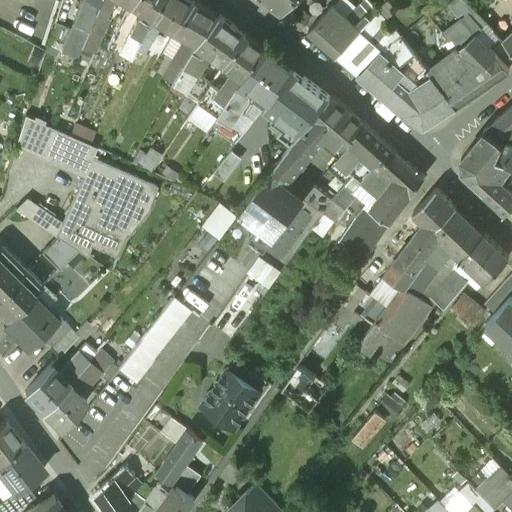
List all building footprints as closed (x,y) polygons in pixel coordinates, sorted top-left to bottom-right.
[(80,45),(96,5),(87,0),(82,0),(71,29),(62,51),(76,57),(80,45)] [(97,0),(98,0),(96,5),(80,45),(93,50),(105,27),(99,25),(111,0),(123,0),(128,3),(130,0),(97,0)] [(161,0),(130,0),(128,3),(144,12),(141,18),(137,21),(135,22),(120,51),(122,56),(130,60),(136,49),(145,32),(154,16),(161,0)] [(195,1),(193,0),(161,0),(154,16),(163,21),(175,29),(195,1)] [(294,0),(273,0),(285,9),(294,0)] [(195,1),(175,29),(191,38),(187,44),(184,42),(168,66),(179,74),(194,49),(219,15),(195,1)] [(348,17),(332,2),(308,30),(336,54),(362,28),(348,17)] [(348,17),(362,28),(374,15),(370,11),(373,8),(368,4),(366,7),(362,3),(348,17)] [(246,34),(219,15),(194,49),(204,55),(203,54),(206,51),(224,63),(246,34)] [(154,16),(145,32),(155,37),(163,21),(154,16)] [(62,51),(71,29),(54,22),(47,44),(62,51)] [(487,24),(475,33),(474,34),(459,47),(459,48),(478,70),(497,59),(488,49),(500,38),(487,24)] [(459,47),(474,34),(466,27),(453,37),(459,47)] [(416,89),(434,75),(404,38),(397,30),(391,35),(397,42),(386,51),(416,89)] [(265,48),(246,34),(224,63),(236,71),(233,75),(230,77),(220,90),(231,97),(242,80),(265,48)] [(265,48),(242,80),(231,97),(228,101),(242,111),(251,98),(250,93),(253,88),(270,100),(293,69),(265,48)] [(361,76),(385,52),(381,48),(358,74),(361,76)] [(459,48),(446,59),(448,62),(434,75),(457,106),(508,70),(497,59),(478,70),(459,48)] [(179,74),(174,82),(187,91),(199,72),(206,61),(204,55),(194,49),(179,74)] [(416,89),(386,51),(385,52),(361,76),(402,113),(424,128),(457,106),(434,75),(416,89)] [(174,82),(179,74),(168,66),(159,80),(163,83),(167,78),(174,82)] [(306,125),(331,97),(293,69),(270,100),(265,108),(285,123),(277,132),(291,142),(295,138),(306,125)] [(212,80),(199,72),(187,91),(200,99),(200,98),(211,83),(212,80)] [(220,90),(211,83),(200,98),(216,109),(211,117),(215,120),(228,101),(231,97),(220,90)] [(331,97),(306,125),(323,140),(339,154),(365,123),(332,95),(331,97)] [(242,111),(228,101),(215,120),(208,131),(220,140),(231,125),(237,129),(247,115),(242,111)] [(511,106),(497,120),(511,133),(511,106)] [(15,143),(84,174),(92,157),(96,146),(28,116),(24,114),(15,143)] [(483,131),(502,141),(494,157),(511,164),(511,145),(504,142),(511,133),(497,120),(483,131)] [(396,151),(365,123),(339,154),(325,171),(340,183),(343,180),(346,182),(353,188),(374,163),(380,168),(396,151)] [(323,140),(306,125),(295,138),(291,142),(241,210),(275,236),(302,199),(284,184),(323,140)] [(483,131),(461,159),(461,171),(506,213),(511,205),(511,191),(502,181),(511,164),(493,157),(494,157),(502,141),(483,131)] [(137,158),(150,168),(161,152),(148,142),(137,158)] [(231,148),(213,170),(223,178),(241,156),(231,148)] [(423,176),(396,151),(380,168),(392,179),(411,194),(423,176)] [(157,187),(92,157),(84,174),(62,224),(61,225),(92,238),(89,245),(117,257),(127,234),(148,207),(157,187)] [(320,207),(340,183),(325,171),(305,196),(320,207)] [(390,222),(411,194),(392,179),(373,204),(370,207),(390,222)] [(353,188),(346,182),(334,197),(356,214),(338,239),(363,259),(390,222),(370,207),(373,204),(353,188)] [(436,188),(413,214),(424,224),(421,226),(401,253),(396,249),(391,256),(396,259),(384,276),(387,278),(401,288),(438,238),(432,232),(456,207),(436,188)] [(61,225),(62,224),(30,203),(23,213),(57,236),(77,250),(85,255),(89,245),(92,238),(61,225)] [(484,234),(456,207),(432,232),(438,238),(401,288),(392,300),(399,305),(408,312),(445,261),(452,268),(460,259),(484,234)] [(484,234),(460,259),(471,269),(484,281),(507,256),(484,234)] [(57,270),(77,250),(57,236),(40,253),(57,270)] [(0,247),(0,243),(1,242),(0,241),(0,314),(5,320),(34,291),(42,284),(40,281),(37,285),(22,270),(25,267),(24,265),(20,268),(0,247)] [(257,253),(214,320),(236,334),(279,267),(257,253)] [(460,259),(452,268),(454,269),(463,277),(471,269),(460,259)] [(463,277),(454,269),(430,298),(443,309),(467,280),(463,277)] [(495,314),(511,293),(511,272),(484,304),(495,314)] [(392,300),(401,288),(387,278),(376,294),(366,287),(363,291),(375,300),(367,311),(378,318),(392,300)] [(34,291),(5,320),(2,323),(28,349),(40,337),(60,317),(34,291)] [(485,311),(462,294),(451,307),(474,324),(485,311)] [(511,298),(510,296),(486,323),(489,326),(511,347),(511,298)] [(399,305),(392,300),(378,318),(358,345),(369,356),(388,331),(383,327),(399,305)] [(60,317),(40,337),(49,346),(69,327),(60,317)] [(69,327),(49,346),(58,356),(77,335),(69,327)] [(148,330),(118,368),(135,381),(165,344),(148,330)] [(62,378),(68,383),(89,360),(87,358),(95,350),(87,342),(66,365),(68,367),(64,371),(64,376),(62,378)] [(236,358),(229,368),(258,389),(265,379),(236,358)] [(89,360),(68,383),(74,389),(77,386),(82,388),(86,383),(99,370),(98,369),(101,365),(96,360),(93,364),(89,360)] [(108,381),(118,368),(112,363),(101,376),(108,381)] [(48,366),(23,394),(42,411),(68,383),(62,378),(48,366)] [(290,376),(307,388),(314,377),(297,366),(290,376)] [(227,367),(202,403),(235,426),(260,390),(258,389),(229,368),(227,367)] [(309,409),(318,397),(311,391),(307,388),(290,376),(282,387),(309,409)] [(311,391),(318,397),(324,390),(321,388),(324,384),(319,380),(311,391)] [(68,383),(42,411),(61,429),(87,401),(74,389),(68,383)] [(394,412),(400,403),(386,393),(379,403),(394,412)] [(146,415),(152,419),(160,408),(154,404),(146,415)] [(352,436),(362,445),(385,417),(375,409),(352,436)] [(161,431),(177,442),(188,428),(172,416),(161,431)] [(0,421),(0,459),(10,451),(11,452),(13,451),(13,450),(23,442),(4,418),(0,421)] [(177,442),(192,453),(203,438),(188,428),(177,442)] [(44,470),(23,442),(13,450),(13,451),(11,452),(10,451),(0,459),(0,470),(17,492),(25,485),(44,470)] [(177,442),(157,471),(177,485),(186,491),(198,475),(184,464),(192,453),(177,442)] [(96,497),(106,511),(114,511),(120,507),(128,500),(121,490),(133,479),(126,469),(96,497)] [(144,470),(135,482),(140,487),(151,476),(144,470)] [(511,476),(511,475),(497,488),(506,497),(504,499),(511,506),(511,476)] [(477,490),(495,508),(504,499),(506,497),(497,488),(489,479),(477,490)] [(282,511),(284,511),(256,481),(239,497),(253,511),(282,511)] [(475,505),(481,511),(490,511),(495,508),(477,490),(469,482),(461,490),(475,505)] [(16,511),(35,497),(25,485),(17,492),(0,504),(0,509),(2,511),(16,511)] [(160,508),(164,511),(182,511),(194,496),(186,491),(177,485),(167,499),(154,490),(150,496),(146,493),(143,496),(160,508)] [(64,511),(54,496),(29,511),(64,511)] [(139,511),(140,511),(156,511),(160,508),(143,496),(139,502),(143,505),(139,511)] [(253,511),(239,497),(239,498),(240,499),(231,508),(232,510),(230,511),(253,511)]
